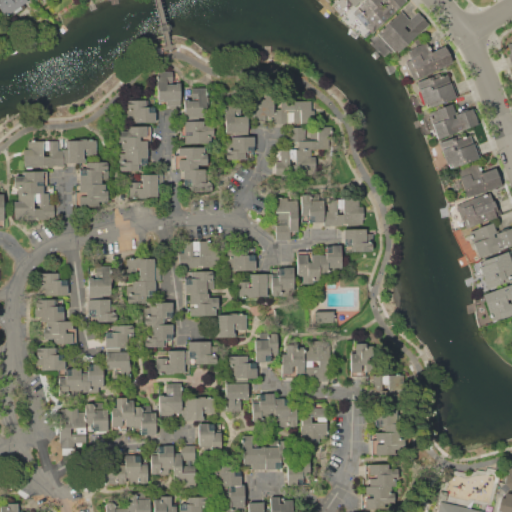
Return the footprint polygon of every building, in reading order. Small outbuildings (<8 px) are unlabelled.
[(0,9),(0,0),(27,0),(28,1),(21,6),(22,8),(15,13),(13,11),(5,16),(0,9)] [(407,0),(371,32),(367,28),(367,29),(352,13),(363,3),(362,3),(365,0),(407,0)] [(396,54),(376,32),(401,11),(409,19),(420,10),(432,23),(396,54)] [(390,49),(378,36),(370,43),(383,56),(390,49)] [(413,80),(404,61),(409,59),(406,51),(416,46),(413,40),(420,37),(423,43),(427,41),(432,52),(444,46),(452,63),(419,79),(418,78),(413,80)] [(416,82),(433,76),(432,74),(446,69),(447,71),(449,70),(458,96),(427,108),(425,103),(424,104),(416,82)] [(157,71),(172,71),(172,80),(180,80),(180,105),(158,106),(157,87),(156,87),(156,81),(157,81),(157,71)] [(184,99),(188,99),(188,100),(197,100),(197,96),(191,97),(191,88),(208,87),(208,116),(184,116),(184,99)] [(251,120),(250,100),(264,99),(264,91),(273,91),(273,109),(273,114),(264,114),(264,120),(251,120)] [(133,122),(133,118),(126,118),(126,100),(148,100),(148,107),(154,107),(154,122),(133,122)] [(273,109),(280,109),(280,101),(311,101),(312,123),(274,124),(273,114),(273,109)] [(225,131),(225,121),(223,121),(223,113),(225,113),(225,104),(247,103),(248,131),(225,131)] [(437,139),(427,113),(436,110),(436,109),(452,103),(456,114),(473,108),(479,123),(437,139)] [(180,121),(204,121),(204,125),(213,125),(214,143),(184,143),(183,136),(181,136),(180,121)] [(146,149),(125,149),(121,149),(121,142),(118,142),(118,131),(127,131),(127,126),(150,126),(150,141),(146,141),(146,149)] [(290,127),(329,126),(330,151),(309,151),(309,149),(303,149),(297,149),(297,141),(290,142),(290,127)] [(439,142),(469,131),(473,142),(476,142),(479,152),(477,153),(479,158),(448,169),(439,142)] [(231,137),(253,136),(253,159),(226,159),(226,149),(231,149),(231,137)] [(63,162),(62,150),(68,149),(67,140),(99,139),(99,154),(84,155),(84,161),(63,162)] [(24,149),(27,149),(27,141),(57,140),(58,150),(62,150),(63,162),(63,165),(52,165),(52,167),(46,167),(46,165),(40,165),(40,167),(24,168),(24,149)] [(178,148),(204,147),(204,153),(207,153),(207,164),(198,164),(198,169),(183,170),(175,170),(175,155),(178,155),(178,148)] [(119,153),(125,153),(125,149),(146,149),(146,164),(141,164),(141,171),(119,171),(119,153)] [(297,149),(303,149),(303,163),(307,163),(307,177),(280,177),(279,149),(297,149)] [(467,198),(459,177),(460,176),(457,169),(478,161),(482,172),(496,167),(502,185),(467,198)] [(79,184),(79,169),(87,169),(87,162),(107,162),(107,180),(102,180),(102,184),(79,184)] [(183,170),(198,169),(206,169),(206,180),(209,180),(210,187),(192,187),(192,184),(183,184),(183,170)] [(14,176),(24,176),(24,171),(46,171),(47,185),(43,185),(43,193),(18,193),(15,194),(14,176)] [(128,182),(141,182),(141,179),(140,179),(140,174),(163,174),(163,183),(158,183),(158,197),(128,197),(128,182)] [(79,184),(102,184),(107,184),(107,196),(102,196),(102,207),(75,207),(75,191),(79,191),(79,184)] [(455,205),(489,192),(491,195),(494,194),(502,215),(465,228),(460,214),(458,215),(455,205)] [(18,193),(43,193),(50,193),(50,204),(53,204),(54,214),(43,214),(44,220),(19,221),(19,210),(14,210),(14,201),(19,201),(18,193)] [(274,198),(297,198),(298,239),(275,239),(274,198)] [(323,211),(328,210),(328,199),(359,199),(359,205),(364,205),(365,225),(324,226),(324,222),(323,211)] [(301,200),(323,200),(323,211),(324,222),(308,222),(308,215),(301,215),(301,200)] [(511,244),(478,257),(468,232),(478,228),(477,227),(492,222),(497,233),(511,227),(511,244)] [(343,229),(367,229),(367,233),(372,233),(373,250),(344,251),(343,229)] [(179,267),(179,253),(183,253),(183,241),(218,241),(218,267),(179,267)] [(340,245),(341,268),(329,269),(329,272),(319,272),(319,255),(325,254),(325,246),(340,245)] [(253,247),(254,270),(233,270),(233,266),(226,266),(226,251),(233,251),(233,248),(253,247)] [(479,261),(511,249),(511,251),(511,279),(487,289),(479,267),(481,266),(479,261)] [(319,272),(320,283),(302,284),(302,273),(297,274),(297,251),(313,251),(313,255),(319,255),(319,272)] [(125,258),(154,258),(154,266),(160,266),(160,280),(154,280),(133,281),(126,281),(125,258)] [(88,295),(88,277),(93,277),(93,279),(95,279),(95,265),(110,265),(111,294),(88,295)] [(271,268),(293,267),(294,296),(271,296),(271,273),(271,268)] [(184,293),(184,278),(191,278),(191,271),(214,270),(214,288),(207,288),(207,293),(185,293),(184,293)] [(45,295),(45,290),(39,290),(39,273),(59,273),(59,280),(67,280),(67,295),(45,295)] [(271,273),(271,296),(239,297),(238,281),(250,281),(250,274),(271,273)] [(133,281),(154,280),(155,296),(147,297),(147,303),(127,303),(127,285),(133,285),(133,281)] [(482,295),(511,283),(511,301),(510,302),(511,307),(511,313),(492,322),(482,295)] [(185,293),(207,293),(209,293),(209,297),(218,297),(218,308),(215,308),(215,315),(189,315),(189,308),(185,308),(185,293)] [(35,299),(63,299),(63,321),(46,321),(41,321),(41,317),(35,317),(35,299)] [(88,299),(116,299),(116,321),(88,322),(88,299)] [(144,307),(150,307),(150,302),(172,302),(172,324),(150,324),(144,324),(144,307)] [(217,314),(230,314),(230,313),(242,312),(242,314),(245,314),(245,330),(235,330),(235,337),(218,337),(217,314)] [(46,321),(63,321),(76,321),(76,343),(53,344),(53,338),(43,338),(43,327),(46,327),(46,321)] [(150,324),(172,324),(172,341),(166,341),(166,347),(145,348),(145,337),(150,337),(150,324)] [(104,332),(111,332),(111,325),(133,325),(133,335),(131,335),(131,348),(105,348),(104,332)] [(255,361),(255,355),(254,333),(277,333),(278,351),(270,351),(270,361),(255,361)] [(188,358),(188,349),(188,341),(211,341),(211,345),(217,345),(217,364),(195,364),(195,358),(188,358)] [(350,353),(355,353),(355,342),(366,342),(366,346),(375,345),(376,371),(366,371),(366,376),(350,376),(350,353)] [(35,347),(58,347),(58,354),(64,354),(64,370),(41,370),(41,365),(36,365),(35,347)] [(168,349),(188,349),(188,358),(188,365),(185,365),(185,374),(156,374),(156,357),(168,357),(168,349)] [(281,350),(303,349),(304,373),(297,373),(298,377),(281,377),(281,350)] [(303,349),(326,349),(326,367),(328,367),(329,380),(315,381),(315,375),(308,375),(308,373),(304,373),(303,349)] [(106,353),(128,352),(128,363),(130,363),(130,374),(129,374),(129,381),(113,381),(113,370),(106,371),(106,353)] [(227,356),(255,355),(255,361),(255,377),(233,377),(233,373),(228,373),(227,356)] [(81,373),(87,373),(87,363),(103,363),(103,387),(99,387),(99,392),(81,392),(81,373)] [(57,376),(66,376),(65,368),(81,368),(81,373),(81,392),(58,392),(57,376)] [(373,375),(402,375),(402,401),(373,402),(373,375)] [(166,383),(180,383),(181,406),(181,411),(157,411),(157,396),(166,396),(166,383)] [(225,383),(247,383),(248,398),(240,399),(240,411),(226,411),(225,402),(224,402),(224,395),(225,395),(225,383)] [(251,402),(259,402),(258,393),(273,393),(273,398),(274,422),(252,422),(251,402)] [(111,408),(115,408),(115,397),(126,397),(127,400),(133,400),(133,407),(139,407),(140,411),(140,428),(132,428),(132,425),(125,426),(125,429),(111,429),(111,408)] [(181,406),(186,406),(185,398),(198,398),(198,397),(205,397),(205,398),(214,398),(214,412),(202,412),(202,421),(181,421),(181,411),(181,406)] [(273,398),(290,398),(290,407),(298,406),(298,426),(279,427),(278,422),(274,422),(273,398)] [(300,423),(299,403),(326,402),(326,423),(300,423)] [(85,433),(84,412),(84,403),(94,403),(94,409),(107,409),(108,433),(85,433)] [(60,409),(64,409),(64,407),(78,407),(78,412),(84,412),(85,433),(60,434),(60,409)] [(374,410),(401,410),(401,432),(384,432),(384,425),(374,425),(374,410)] [(140,411),(155,411),(156,425),(157,425),(157,433),(140,434),(140,428),(140,411)] [(197,424),(220,423),(221,450),(198,450),(197,424)] [(300,423),(326,423),(328,423),(329,434),(327,434),(327,442),(300,443),(300,423)] [(401,432),(402,454),(372,455),(372,439),(375,439),(375,432),(384,432),(401,432)] [(243,440),(291,439),(291,462),(281,462),(281,465),(278,469),(251,469),(251,465),(247,465),(247,463),(243,463),(243,440)] [(149,473),(149,468),(149,453),(157,453),(157,445),(173,445),(173,453),(173,468),(169,468),(169,473),(149,473)] [(173,453),(180,453),(180,445),(195,445),(195,487),(174,487),(173,468),(173,453)] [(125,478),(125,464),(125,456),(147,455),(147,468),(149,468),(149,473),(149,483),(137,483),(137,478),(125,478)] [(287,484),(287,464),(300,463),(300,457),(311,457),(312,484),(287,484)] [(213,485),(213,463),(228,463),(228,470),(240,470),(240,485),(228,485),(213,485)] [(108,484),(107,464),(125,464),(125,478),(125,484),(108,484)] [(365,464),(388,464),(388,468),(400,468),(395,486),(390,486),(365,487),(365,464)] [(511,511),(511,466),(507,468),(511,487),(511,494),(506,492),(501,511),(511,511)] [(228,485),(240,485),(243,485),(244,507),(240,507),(240,511),(219,511),(219,494),(228,494),(228,485)] [(365,487),(390,486),(390,490),(394,494),(394,500),(394,503),(391,506),(391,508),(361,509),(361,493),(365,493),(365,487)] [(128,511),(128,508),(128,493),(134,493),(134,492),(142,492),(150,492),(150,511),(128,511)] [(153,511),(153,499),(159,499),(159,495),(171,495),(171,504),(176,504),(176,511),(153,511)] [(179,511),(179,502),(188,502),(188,497),(209,497),(209,511),(179,511)] [(270,511),(270,497),(294,497),(294,511),(270,511)] [(434,511),(437,501),(469,508),(471,501),(482,503),(480,511),(485,511),(434,511)] [(0,511),(0,502),(17,502),(17,511),(0,511)] [(104,511),(104,502),(115,502),(115,508),(128,508),(128,511),(104,511)] [(248,511),(248,502),(263,502),(263,511),(270,511),(248,511)]
